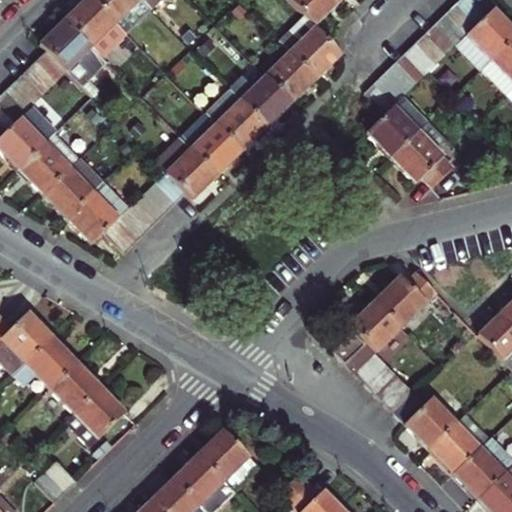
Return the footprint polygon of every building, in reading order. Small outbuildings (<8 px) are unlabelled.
[(87,0),(86,0),(62,23),(101,62),(125,38),(87,0)] [(87,0),(125,38),(150,14),(136,0),(87,0)] [(136,0),(150,14),(164,0),(136,0)] [(284,0),(306,21),(313,29),(339,4),(335,0),(284,0)] [(486,20),(466,0),(464,0),(455,10),(475,30),(486,20)] [(490,66),(511,44),(511,33),(492,13),(495,10),(486,0),(466,0),(486,20),(475,30),(465,40),(456,49),(481,75),(490,66)] [(475,30),(455,10),(444,20),(465,40),(475,30)] [(456,49),(465,40),(444,20),(434,30),(454,51),(456,49)] [(341,57),(313,29),(306,21),(280,46),(287,53),(316,82),(341,57)] [(62,23),(37,48),(44,55),(66,77),(76,87),(101,62),(62,23)] [(454,51),(434,30),(424,39),(445,60),(454,51)] [(194,40),(187,33),(178,41),(186,49),(194,40)] [(445,60),(424,39),(414,49),(435,70),(445,60)] [(216,51),(207,42),(196,52),(206,61),(216,51)] [(511,44),(490,66),(511,88),(511,44)] [(435,70),(414,49),(403,59),(424,80),(429,76),(435,70)] [(263,77),(292,106),(316,82),(287,53),(263,77)] [(56,87),(66,77),(44,55),(34,65),(56,87)] [(424,80),(403,59),(393,69),(414,90),(424,80)] [(187,68),(181,62),(170,73),(176,79),(187,68)] [(56,87),(34,65),(24,75),(45,97),(56,87)] [(511,88),(490,66),(481,75),(505,99),(511,91),(511,88)] [(414,90),(393,69),(383,79),(404,100),(414,90)] [(35,107),(45,97),(24,75),(14,84),(35,107)] [(292,106),(263,77),(250,90),(240,80),(229,92),(267,130),(292,106)] [(404,100),(383,79),(374,88),(394,110),(400,104),(404,100)] [(14,84),(3,95),(24,117),(28,113),(35,107),(14,84)] [(394,110),(374,88),(363,99),(384,120),(394,110)] [(229,92),(203,116),(242,155),(267,130),(229,92)] [(24,117),(3,95),(0,97),(0,110),(15,126),(24,117)] [(400,104),(394,110),(384,120),(364,139),(389,164),(425,129),(400,104)] [(0,131),(5,136),(15,126),(0,110),(0,131)] [(101,122),(90,111),(83,118),(94,129),(101,122)] [(55,139),(28,113),(24,117),(15,126),(5,136),(0,131),(0,155),(18,175),(55,139)] [(242,155),(203,116),(178,141),(217,180),(242,155)] [(143,134),(136,126),(128,134),(135,142),(143,134)] [(450,155),(425,129),(389,164),(414,190),(421,183),(432,194),(453,173),(443,162),(450,155)] [(42,200),(79,163),(55,139),(18,175),(42,200)] [(178,141),(153,166),(165,178),(185,198),(191,204),(217,180),(178,141)] [(104,188),(79,163),(42,200),(66,225),(93,198),(104,188)] [(174,209),(185,198),(165,178),(154,188),(174,209)] [(123,217),(127,213),(104,188),(93,198),(116,223),(123,217)] [(144,198),(163,218),(174,209),(154,188),(144,198)] [(113,227),(116,223),(93,198),(66,225),(89,249),(104,235),(113,227)] [(163,218),(144,198),(134,207),(154,227),(163,218)] [(154,227),(134,207),(127,213),(123,217),(143,238),(154,227)] [(133,248),(143,238),(123,217),(116,223),(113,227),(133,248)] [(133,248),(113,227),(104,235),(124,256),(133,248)] [(405,286),(399,280),(372,306),(399,334),(438,297),(416,275),(405,286)] [(511,302),(498,316),(511,329),(511,302)] [(348,330),(352,335),(364,347),(375,358),(399,334),(372,306),(348,330)] [(0,366),(7,373),(47,334),(28,314),(11,331),(0,319),(0,366)] [(511,354),(511,329),(498,316),(476,337),(502,364),(511,354)] [(35,392),(44,384),(71,357),(47,334),(7,373),(23,390),(27,385),(35,392)] [(331,355),(343,367),(364,347),(352,335),(331,355)] [(343,367),(353,378),(375,358),(364,347),(343,367)] [(511,374),(511,373),(511,354),(502,364),(511,373),(511,374)] [(44,384),(69,409),(95,383),(71,357),(44,384)] [(353,378),(363,388),(385,368),(375,358),(353,378)] [(373,398),(395,378),(385,368),(363,388),(373,398)] [(373,398),(383,408),(405,389),(395,378),(373,398)] [(95,383),(69,409),(58,419),(90,450),(126,414),(95,383)] [(392,418),(414,397),(405,389),(383,408),(392,418)] [(414,397),(392,418),(404,429),(425,409),(414,397)] [(404,429),(428,454),(458,425),(433,400),(425,409),(404,429)] [(494,438),(470,413),(458,425),(428,454),(453,478),(494,438)] [(258,474),(220,436),(196,460),(234,498),(258,474)] [(477,503),(507,474),(511,469),(511,456),(494,438),(453,478),(477,503)] [(196,460),(172,484),(199,511),(219,511),(234,498),(196,460)] [(34,472),(54,492),(63,482),(43,463),(34,472)] [(43,503),(54,492),(34,472),(23,483),(43,503)] [(511,511),(511,479),(507,474),(477,503),(485,511),(511,511)] [(279,499),(290,511),(310,491),(299,480),(279,499)] [(199,511),(172,484),(147,508),(150,511),(199,511)] [(290,511),(291,511),(338,511),(324,497),(319,501),(310,491),(290,511)]
